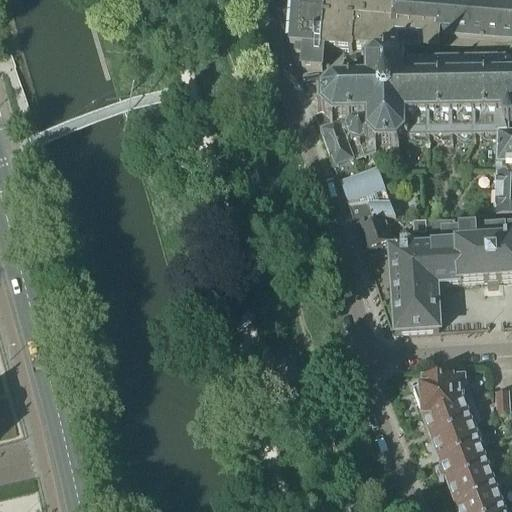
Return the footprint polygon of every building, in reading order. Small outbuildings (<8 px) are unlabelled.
[(269,0),(279,24),(284,22),(285,23),(292,24),(293,0),(269,0)] [(284,22),(279,24),(289,51),(294,51),(293,63),(296,71),(302,69),(301,73),(322,75),(323,53),(324,33),(325,0),(293,0),(292,24),(285,23),(284,22)] [(325,0),(324,33),(323,53),(353,55),(353,52),(369,53),(369,50),(437,56),(438,51),(511,56),(511,4),(450,0),(325,0)] [(472,149),(497,148),(509,147),(508,141),(508,135),(511,132),(511,66),(511,67),(507,65),(507,61),(503,61),(503,65),(497,67),(497,61),(470,61),(470,66),(452,66),(452,62),(447,62),(448,66),(428,67),(428,62),(424,62),(424,67),(408,67),(407,66),(403,68),(396,61),(398,58),(394,56),(373,57),(370,58),(371,62),(365,68),(359,66),(359,61),(354,61),(354,66),(347,69),(342,65),(326,64),(324,96),(321,99),(317,98),(316,101),(320,102),(319,115),(356,103),(376,157),(396,157),(399,156),(397,152),(404,145),(408,147),(408,146),(426,146),(426,150),(430,149),(430,146),(449,145),(449,149),(453,149),(453,145),(472,145),(472,149)] [(334,173),(376,157),(356,103),(319,115),(313,117),(334,173)] [(511,141),(508,141),(509,147),(497,148),(494,221),(511,221),(511,141)] [(398,225),(397,224),(377,174),(340,189),(348,211),(368,209),(371,226),(385,225),(398,225)] [(348,211),(355,230),(371,226),(368,209),(348,211)] [(371,226),(355,230),(364,256),(393,246),(386,227),(385,225),(371,226)] [(511,232),(440,237),(441,253),(430,253),(430,245),(403,247),(404,255),(390,256),(390,259),(395,338),(395,339),(438,336),(435,291),(511,286),(511,232)] [(413,396),(422,421),(472,403),(467,390),(463,390),(463,381),(450,382),(450,383),(423,385),(423,392),(413,396)] [(498,419),(509,418),(507,396),(496,397),(498,419)] [(422,421),(431,444),(470,429),(480,425),(472,403),(422,421)] [(431,444),(439,466),(479,452),(479,450),(482,449),(479,440),(475,441),(470,429),(431,444)] [(448,488),(487,474),(491,472),(488,463),(484,464),(479,452),(439,466),(448,488)] [(448,488),(456,511),(496,496),(500,494),(496,486),(492,487),(487,474),(448,488)] [(456,511),(505,511),(504,508),(501,509),(496,496),(456,511)]
